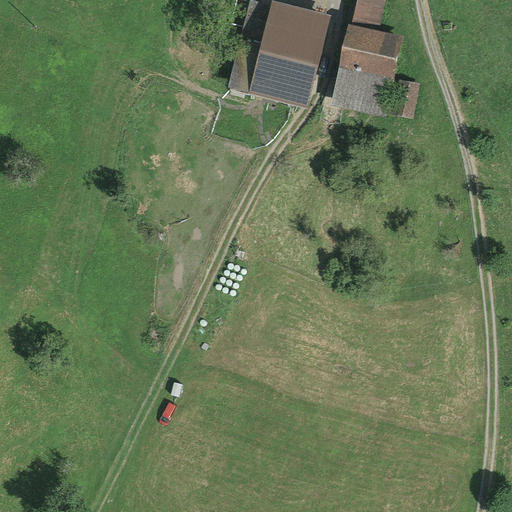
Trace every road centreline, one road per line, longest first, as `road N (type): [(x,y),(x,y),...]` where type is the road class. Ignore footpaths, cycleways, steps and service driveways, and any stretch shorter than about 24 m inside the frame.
road 1 (track): [(105,511),(275,152),(317,104),(337,0)]
road 2 (track): [(482,511),(492,426),(490,310),(468,149),(417,0)]
